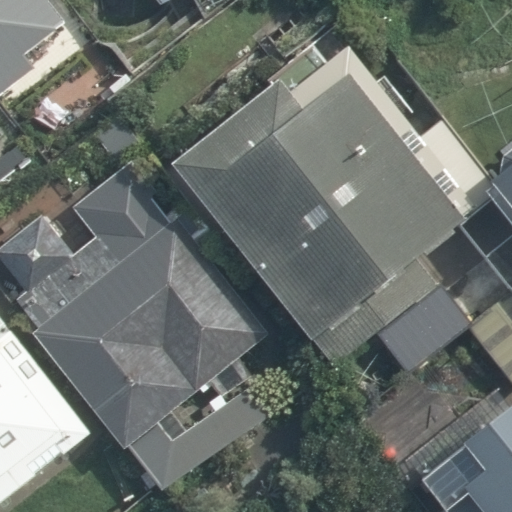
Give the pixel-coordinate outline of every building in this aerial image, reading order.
[(0,0),(0,57),(60,12),(50,0),(0,0)] [(419,131),(348,39),(181,168),(320,347),(361,316),(509,201),(485,170),(442,113),(419,131)] [(135,140),(0,242),(0,278),(159,488),(311,373),(135,140)] [(511,149),(485,170),(509,201),(511,205),(511,149)] [(511,205),(509,201),(361,316),(408,378),(463,336),(511,399),(511,205)] [(0,307),(0,490),(88,421),(0,307)] [(485,493),(458,511),(511,511),(511,400),(451,445),(485,493)] [(369,511),(360,498),(340,511),(369,511)]
